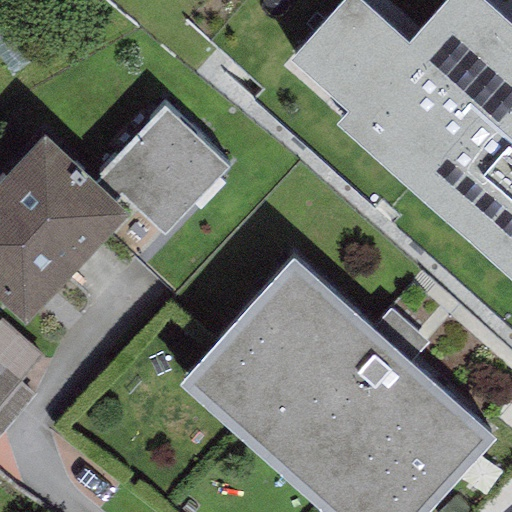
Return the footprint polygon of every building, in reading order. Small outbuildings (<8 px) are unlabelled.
[(426,0),(408,20),(386,0),(315,0),(282,37),(346,94),(336,105),(511,264),(511,4),(507,0),(426,0)] [(163,89),(95,162),(126,192),(160,224),(229,151),(163,89)] [(0,156),(0,278),(24,301),(126,192),(95,162),(40,113),(0,156)] [(292,233),(178,363),(343,511),(410,511),(496,416),(292,233)] [(0,428),(36,389),(19,374),(42,349),(1,313),(0,313),(0,428)]
